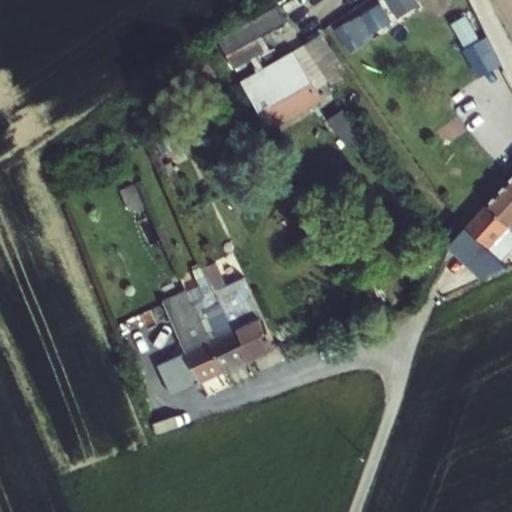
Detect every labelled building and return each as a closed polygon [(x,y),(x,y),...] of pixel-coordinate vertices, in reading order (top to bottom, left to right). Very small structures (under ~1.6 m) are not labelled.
[(285,7),(220,32),(232,64),(297,40),(285,7)] [(454,21),(467,43),(481,34),(468,13),(454,21)] [(482,74),(501,61),(484,35),(465,47),(482,74)] [(275,132),(328,101),(300,52),(247,82),(275,132)] [(511,183),(486,211),(509,232),(511,229),(511,183)] [(486,211),(452,247),(487,280),(511,255),(511,234),(509,232),(486,211)] [(218,293),(222,302),(249,360),(278,346),(252,293),(242,298),(244,303),(238,306),(229,288),(218,293)] [(224,336),(212,342),(225,372),(249,360),(222,302),(210,307),(224,336)] [(199,348),(189,353),(203,382),(225,372),(212,342),(201,319),(188,325),(199,348)] [(160,367),(174,397),(203,382),(189,353),(189,352),(160,367)]
